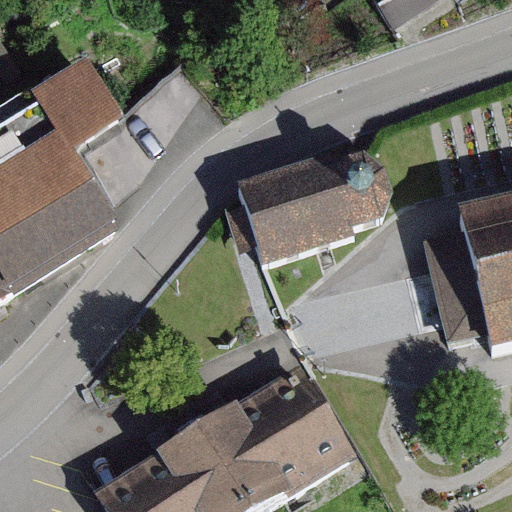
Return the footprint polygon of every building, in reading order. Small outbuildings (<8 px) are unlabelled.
[(345,0),(370,37),(425,0),(345,0)] [(69,196),(125,163),(84,94),(19,133),(30,150),(0,168),(0,340),(114,272),(69,196)] [(251,280),(384,242),(364,174),(332,183),(329,171),(227,200),(251,280)] [(511,222),(449,237),(482,375),(511,367),(511,222)] [(297,511),(356,474),(296,381),(93,511),(297,511)]
